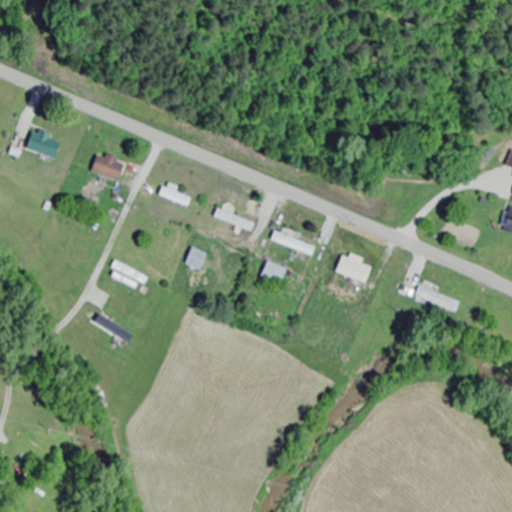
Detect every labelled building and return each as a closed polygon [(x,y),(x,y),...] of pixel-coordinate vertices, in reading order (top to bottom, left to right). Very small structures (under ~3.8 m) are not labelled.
[(64,141),(34,131),(28,151),(58,160),(64,141)] [(129,164),(100,153),(93,172),(122,183),(129,164)] [(178,192),(180,188),(171,184),(169,189),(163,187),(159,196),(189,209),(193,199),(178,192)] [(256,224),(220,208),(216,217),(252,233),(256,224)] [(318,248),(275,232),(272,241),(314,257),(318,248)] [(337,272),(369,285),(376,269),(366,265),(367,261),(353,256),(351,259),(343,256),(337,272)] [(263,277),(282,286),(289,270),(270,262),(263,277)] [(414,296),(455,315),(461,304),(419,285),(414,296)] [(99,326),(131,345),(135,338),(103,319),(99,326)]
